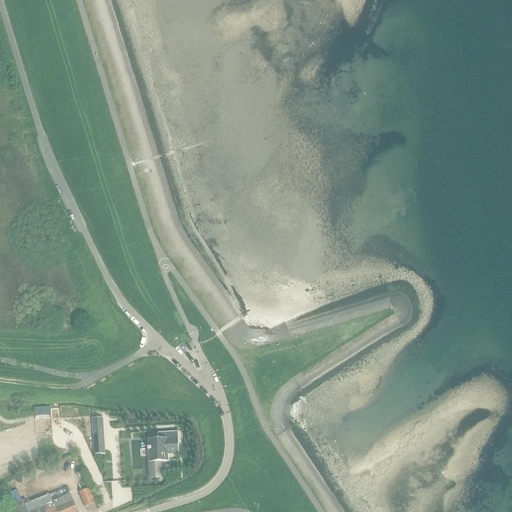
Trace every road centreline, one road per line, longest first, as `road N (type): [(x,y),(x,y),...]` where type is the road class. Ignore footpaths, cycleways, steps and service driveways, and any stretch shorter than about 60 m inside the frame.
road 1 (unclassified): [(162,343),(109,283),(70,204),(0,1)]
road 2 (unclassified): [(148,511),(218,479),(229,447),(218,400)]
